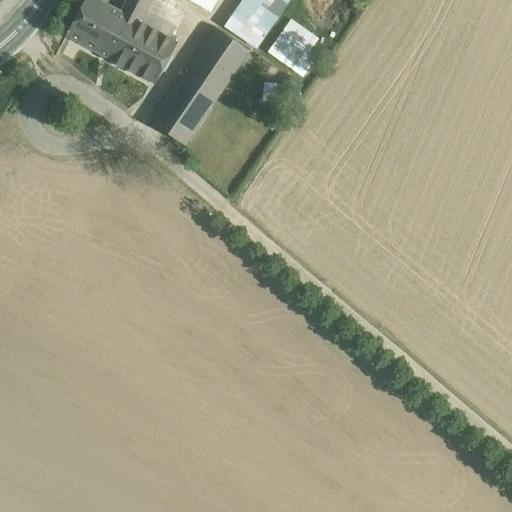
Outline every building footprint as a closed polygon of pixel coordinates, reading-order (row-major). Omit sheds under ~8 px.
[(121,12),(98,0),(86,0),(67,36),(98,53),(121,12)] [(127,0),(121,12),(98,53),(155,84),(178,43),(141,23),(152,0),(127,0)] [(228,0),(190,0),(190,1),(221,18),(230,1),(228,0)] [(252,0),(244,0),(226,25),(257,47),(277,17),(252,0)] [(217,28),(152,122),(185,145),(249,51),(217,28)] [(282,32),(268,52),(304,77),(318,57),(282,32)]
